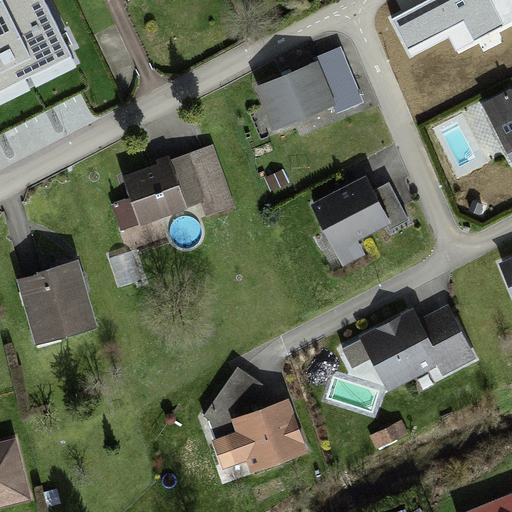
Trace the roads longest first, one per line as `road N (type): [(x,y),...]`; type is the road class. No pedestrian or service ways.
road 1 (residential): [(0,186),(349,4)]
road 2 (residential): [(349,4),(455,258)]
road 3 (residential): [(302,338),(455,258)]
